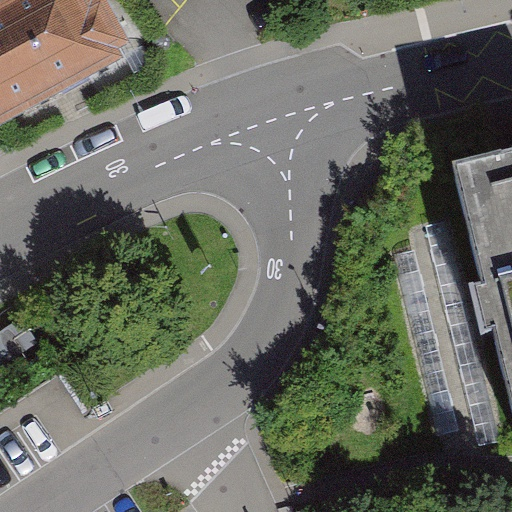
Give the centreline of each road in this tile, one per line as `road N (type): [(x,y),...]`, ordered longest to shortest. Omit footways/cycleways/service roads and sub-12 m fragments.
road 1 (residential): [(279,119),(292,291),(258,359),(42,511)]
road 2 (residential): [(0,238),(47,211),(279,119)]
road 3 (residential): [(279,119),(511,61)]
